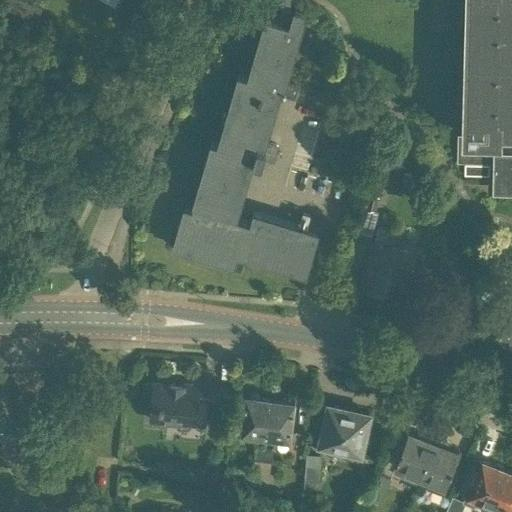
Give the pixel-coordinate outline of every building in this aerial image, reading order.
[(40,15),(6,0),(2,0),(0,5),(0,17),(32,33),(40,15)] [(495,162),(496,153),(496,136),(501,137),(501,127),(511,126),(511,0),(470,0),(467,135),(458,135),(458,161),(495,162)] [(253,227),(215,216),(218,206),(233,210),(249,155),(262,158),(263,155),(274,158),(277,148),(266,144),(257,141),(275,84),(282,87),(305,11),(295,8),(290,24),(269,18),(252,76),(239,73),(218,142),(212,140),(194,199),(196,199),(193,209),(185,207),(173,245),(233,263),(236,251),(305,271),(317,233),(257,215),(253,227)] [(511,153),(496,153),(495,162),(494,189),(511,188),(511,153)] [(464,174),(489,174),(489,163),(464,163),(464,174)] [(359,232),(372,235),(379,211),(376,210),(380,197),(371,193),(359,232)] [(366,268),(363,267),(359,283),(403,294),(413,252),(391,247),(396,230),(377,226),(373,242),(372,242),(366,268)] [(511,342),(511,304),(502,300),(488,331),(491,333),(492,335),(498,338),(500,337),(511,342)] [(230,389),(203,386),(168,383),(168,384),(155,383),(152,419),(204,423),(205,410),(211,411),(211,412),(228,413),(230,389)] [(266,436),(270,398),(246,395),(241,433),(243,433),(242,437),(257,439),(258,435),(266,436)] [(294,401),(270,398),(266,436),(274,437),(274,441),(289,442),(289,439),(290,439),(294,401)] [(360,457),(361,452),(369,412),(329,403),(320,443),(343,448),(342,453),(360,457)] [(420,477),(433,441),(407,432),(394,467),(404,470),(401,477),(418,483),(420,477)] [(459,451),(433,441),(420,477),(430,481),(428,488),(443,493),(445,487),(446,487),(459,451)] [(261,473),(264,447),(256,446),(253,471),(261,473)] [(264,447),(261,473),(270,474),(273,448),(264,447)] [(321,454),(306,453),(303,491),(316,492),(317,481),(319,481),(321,454)] [(489,509),(505,469),(478,458),(465,492),(466,493),(463,500),(452,495),(445,511),(461,511),(465,504),(474,507),(475,504),(489,509)] [(489,509),(488,511),(511,511),(511,471),(505,469),(489,509)] [(391,479),(380,474),(371,497),(382,501),(391,479)]
